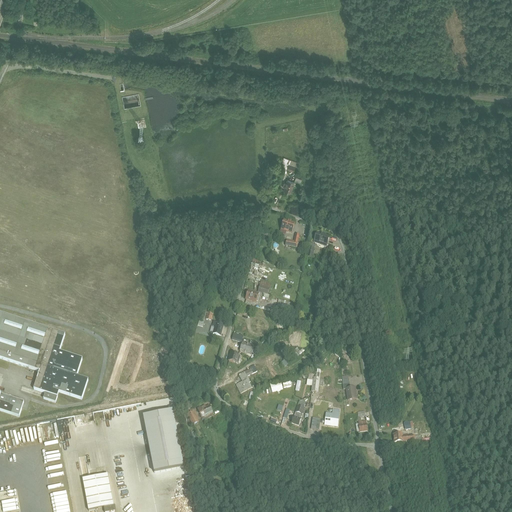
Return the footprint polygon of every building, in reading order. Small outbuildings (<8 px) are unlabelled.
[(295,183),(288,181),(286,184),(284,184),(283,186),(286,187),(284,191),(291,193),(295,183)] [(294,224),(284,221),(281,229),(291,233),(294,224)] [(295,234),(294,241),(287,240),(286,246),(296,248),(299,235),(295,234)] [(329,238),(318,234),(315,242),(323,245),(323,243),(327,245),(329,238)] [(270,289),(257,286),(256,292),(262,294),(262,296),(267,297),(268,295),(270,289)] [(257,294),(248,292),(246,300),(255,302),(257,294)] [(292,304),(279,300),(276,312),(289,316),(292,304)] [(66,335),(0,313),(0,358),(40,372),(34,390),(46,394),(58,398),(59,393),(82,400),(89,380),(77,377),(83,359),(60,352),(66,335)] [(223,325),(214,322),(212,329),(214,330),(213,334),(220,336),(223,325)] [(243,337),(234,334),(232,340),(242,343),(243,337)] [(253,346),(243,343),(240,352),(252,355),(254,346),(253,346)] [(296,348),(289,354),(294,360),(301,354),(296,348)] [(239,355),(231,353),(230,357),(231,357),(229,361),(237,364),(239,355)] [(246,372),(239,376),(239,375),(243,382),(237,386),(241,394),(252,388),(246,377),(248,377),(246,372)] [(324,380),(314,379),(312,392),(318,393),(319,379),(324,380)] [(280,382),(270,385),(272,393),(283,390),(280,382)] [(350,388),(346,389),(348,400),(357,399),(355,388),(350,388)] [(24,402),(0,394),(0,410),(19,417),(24,402)] [(58,398),(46,394),(44,399),(56,403),(58,398)] [(262,397),(258,408),(264,410),(268,398),(262,397)] [(251,400),(246,398),(243,405),(249,407),(251,400)] [(189,402),(182,406),(185,411),(192,408),(189,402)] [(305,405),(299,403),(296,413),(302,416),(305,408),(304,408),(305,405)] [(209,407),(205,409),(204,407),(198,410),(202,418),(212,413),(209,407)] [(338,410),(334,410),(333,415),(327,414),(326,423),(328,423),(327,425),(335,426),(336,424),(338,424),(339,415),(337,415),(338,410)] [(194,413),(188,416),(194,426),(199,423),(194,413)] [(301,420),(294,418),(292,424),(299,426),(301,420)] [(145,424),(155,474),(183,468),(173,419),(145,424)] [(321,420),(316,419),(315,423),(312,422),(311,429),(319,431),(321,420)] [(361,422),(359,423),(360,433),(368,432),(366,422),(361,422)] [(402,434),(393,435),(393,443),(414,441),(414,435),(408,436),(408,435),(402,435),(402,434)] [(108,475),(83,480),(89,511),(104,509),(114,507),(108,475)]
